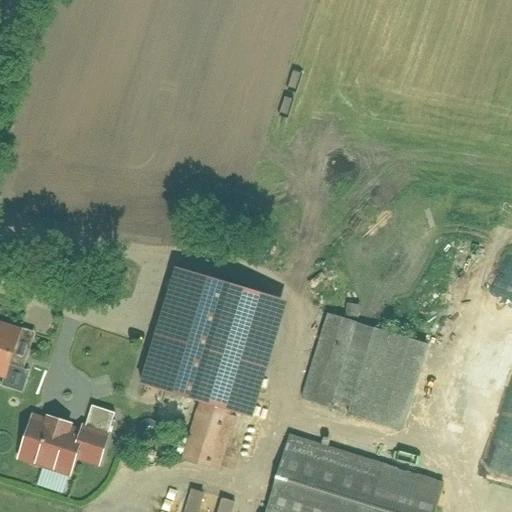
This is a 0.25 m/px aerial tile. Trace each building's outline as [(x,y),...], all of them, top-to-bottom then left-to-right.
[(325,318),(298,408),(399,438),(426,348),(325,318)] [(0,331),(0,374),(9,377),(21,338),(0,331)] [(197,408),(179,465),(221,478),(239,420),(197,408)] [(87,409),(79,436),(30,420),(16,461),(69,479),(75,461),(99,469),(115,418),(87,409)] [(284,436),(260,511),(437,511),(446,486),(284,436)] [(189,491),(182,511),(198,511),(204,496),(189,491)] [(221,503),(218,511),(231,511),(233,507),(221,503)]
